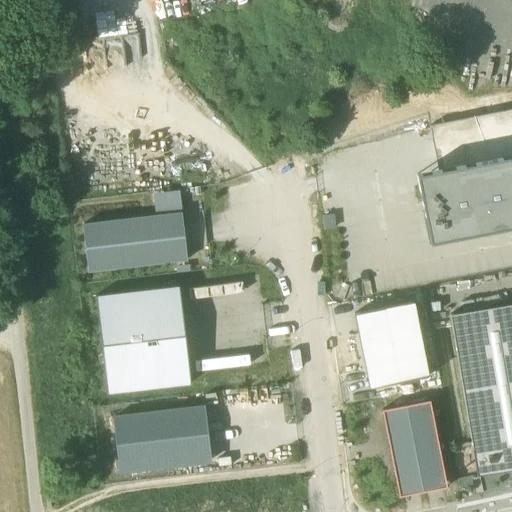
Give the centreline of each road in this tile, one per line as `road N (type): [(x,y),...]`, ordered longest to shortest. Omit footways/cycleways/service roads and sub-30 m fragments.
road 1 (residential): [(296,205),(333,511)]
road 2 (track): [(57,511),(106,490),(326,467)]
road 3 (track): [(12,317),(36,511)]
